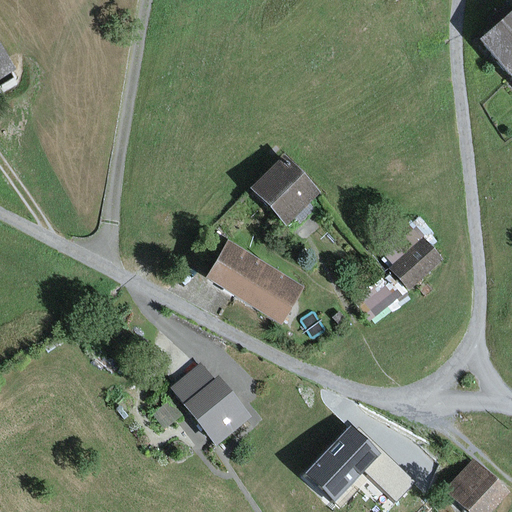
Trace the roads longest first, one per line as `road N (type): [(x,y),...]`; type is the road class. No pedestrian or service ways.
road 1 (unclassified): [(409,402),(305,369),(0,214)]
road 2 (unclassified): [(472,346),(479,275),(459,0)]
road 3 (track): [(409,402),(511,483)]
